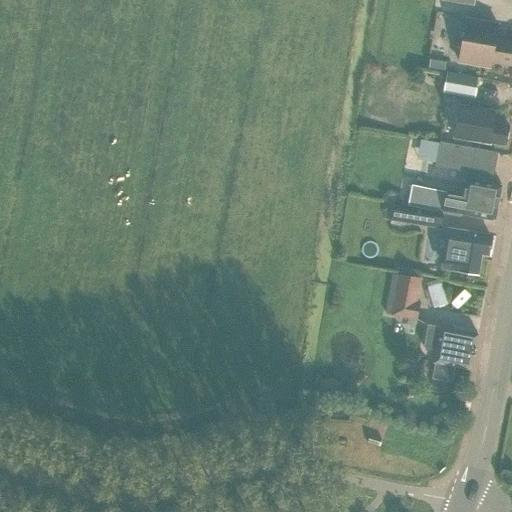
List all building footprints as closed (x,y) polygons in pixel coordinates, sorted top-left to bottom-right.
[(511,42),(495,39),(498,24),(469,19),(461,62),(493,68),(493,62),(511,65),(511,42)] [(429,58),(427,67),(443,70),(444,61),(429,58)] [(479,78),(473,76),(447,71),(443,91),(475,97),(479,78)] [(506,145),(509,126),(494,123),(494,122),(488,121),(490,109),(459,104),(457,120),(463,121),(460,138),(490,143),(490,142),(506,145)] [(472,172),(471,179),(491,182),(496,153),(440,142),(435,165),(472,172)] [(501,184),(491,182),(471,179),(465,178),(462,195),(412,185),(408,206),(459,215),(459,213),(494,220),(501,184)] [(447,216),(397,206),(394,221),(444,230),(447,216)] [(486,254),(489,251),(491,238),(489,235),(451,228),(444,268),(457,270),(457,271),(478,274),(481,253),(486,254)] [(420,278),(422,271),(401,267),(400,274),(410,276),(420,278)] [(418,297),(421,278),(410,276),(400,274),(392,314),(418,318),(421,302),(415,301),(416,297),(418,297)] [(429,285),(435,307),(448,304),(442,282),(429,285)] [(471,369),(478,333),(440,327),(428,324),(423,348),(436,350),(434,362),(436,363),(433,377),(450,381),(453,366),(471,369)] [(341,384),(332,377),(321,380),(318,391),(328,399),(339,395),(341,384)] [(381,439),(370,435),(367,443),(378,447),(381,439)]
